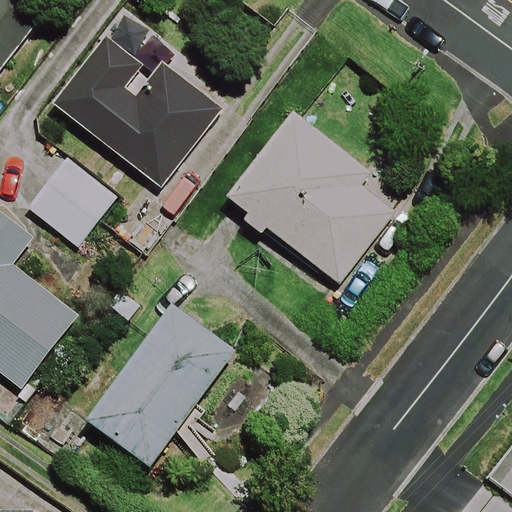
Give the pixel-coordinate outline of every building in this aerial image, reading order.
[(0,0),(0,74),(47,14),(29,0),(0,0)] [(151,80),(105,44),(55,109),(165,193),(224,117),(161,68),(151,80)] [(369,176),(295,119),(231,202),(340,286),(395,214),(360,187),(369,176)] [(117,202),(68,163),(30,210),(79,250),(117,202)] [(77,319),(2,263),(29,228),(0,206),(0,372),(24,390),(77,319)] [(235,356),(175,312),(91,426),(151,470),(235,356)] [(90,425),(70,409),(43,445),(63,461),(90,425)]
